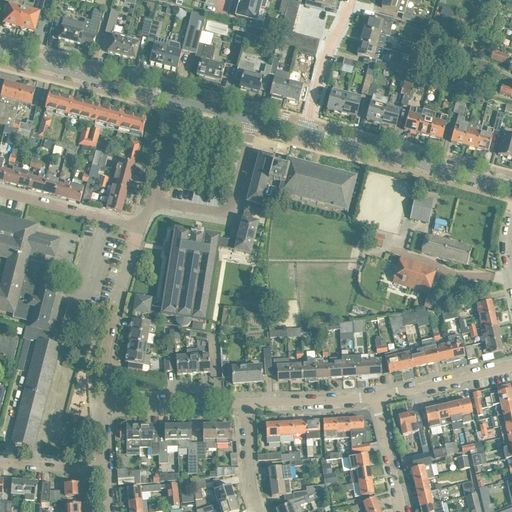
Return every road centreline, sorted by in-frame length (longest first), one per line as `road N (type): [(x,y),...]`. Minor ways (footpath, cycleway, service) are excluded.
road 1 (tertiary): [(511,187),(305,133)]
road 2 (tertiary): [(177,99),(0,52)]
road 3 (residential): [(102,404),(107,341),(139,228)]
road 4 (residential): [(150,200),(228,213),(254,120)]
road 5 (residential): [(139,228),(0,192)]
road 6 (residential): [(102,404),(245,402)]
road 7 (residential): [(305,133),(350,0)]
road 8 (residential): [(376,396),(511,366)]
road 9 (residential): [(245,402),(376,396)]
